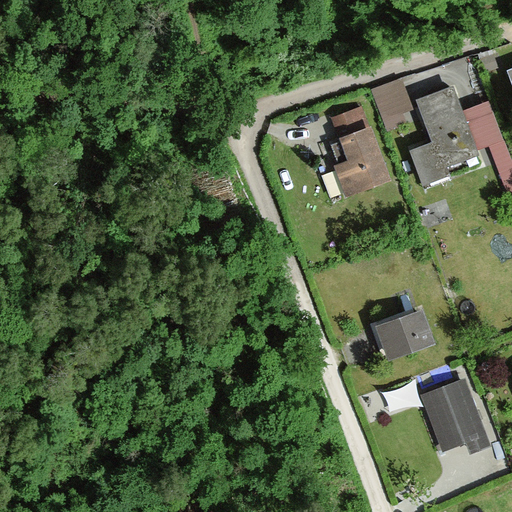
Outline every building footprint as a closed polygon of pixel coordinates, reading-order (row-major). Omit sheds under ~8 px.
[(452,92),(416,106),(433,147),(409,157),(420,183),(423,191),(450,181),(446,172),(479,160),(452,92)] [(504,144),(488,105),(464,115),(480,154),(504,144)] [(326,148),(345,200),(391,183),(373,132),(365,134),(358,113),(327,124),(334,145),(326,148)] [(375,334),(389,363),(435,342),(421,312),(375,334)] [(420,401),(440,451),(484,433),(463,383),(420,401)]
